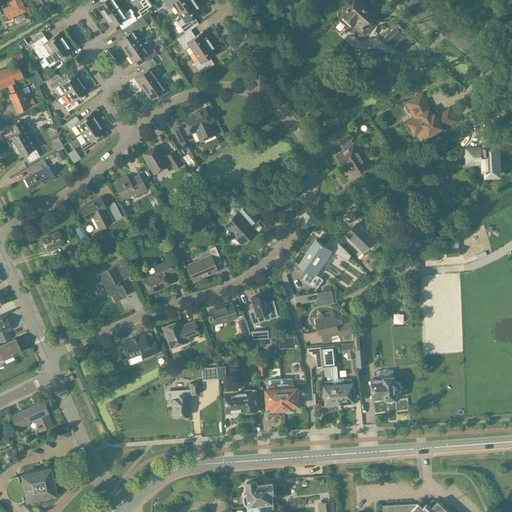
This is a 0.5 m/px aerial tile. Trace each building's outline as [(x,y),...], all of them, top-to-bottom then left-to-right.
[(8,0),(10,4),(2,8),(7,18),(12,16),(22,11),(25,10),(24,6),(20,0),(8,0)] [(102,0),(103,2),(96,7),(100,12),(104,17),(119,7),(115,1),(116,0),(98,0),(99,1),(100,0),(102,0)] [(178,12),(194,2),(193,0),(161,0),(168,9),(174,6),(178,12)] [(368,29),(377,18),(367,10),(370,7),(361,0),(356,0),(342,16),(343,17),(340,20),(349,29),(352,25),(354,26),(365,36),(370,31),(368,29)] [(179,20),(178,25),(183,31),(184,34),(185,33),(187,32),(188,32),(191,30),(196,26),(191,19),(201,12),(194,2),(178,12),(182,18),(179,20)] [(119,7),(104,17),(107,22),(111,28),(121,21),(125,27),(135,20),(135,21),(136,20),(132,13),(133,13),(130,9),(124,13),(119,7)] [(22,11),(12,16),(13,19),(15,23),(15,24),(26,19),(24,14),(22,11)] [(136,20),(135,21),(135,20),(125,27),(124,28),(128,34),(117,42),(121,47),(122,47),(125,52),(140,41),(136,35),(142,30),(141,28),(146,24),(141,16),(136,20)] [(395,27),(384,38),(396,49),(407,39),(395,27)] [(192,38),(188,32),(187,32),(185,33),(184,34),(176,39),(183,50),(189,46),(194,53),(210,42),(202,31),(192,38)] [(42,57),(66,41),(60,32),(47,41),(44,36),(31,45),(35,51),(37,49),(42,57)] [(41,32),(34,37),(37,41),(44,36),(41,32)] [(59,59),(72,50),(66,41),(42,57),(48,66),(52,72),(63,64),(59,59)] [(140,41),(125,52),(129,57),(128,57),(132,63),(143,56),(147,61),(147,62),(152,58),(158,54),(153,48),(152,49),(150,47),(147,47),(145,48),(140,41)] [(211,66),(206,59),(217,52),(210,42),(194,53),(198,59),(193,63),(200,74),(211,66)] [(13,63),(24,59),(21,52),(10,56),(13,63)] [(152,58),(147,62),(147,61),(141,65),(145,72),(135,79),(139,85),(139,84),(143,89),(158,79),(150,68),(156,64),(152,58)] [(10,93),(18,90),(14,80),(23,76),(18,65),(9,69),(8,67),(0,70),(0,87),(7,85),(10,93)] [(37,69),(32,72),(38,84),(43,82),(37,69)] [(59,77),(49,84),(52,89),(58,85),(64,94),(82,82),(75,73),(63,81),(59,77)] [(167,82),(162,85),(158,79),(143,89),(146,94),(145,95),(149,100),(160,93),(164,99),(175,92),(171,85),(170,86),(167,82)] [(75,100),(88,91),(82,82),(64,94),(70,102),(64,106),(68,111),(78,104),(75,100)] [(26,101),(21,89),(18,90),(10,93),(9,94),(17,113),(29,108),(28,106),(34,104),(32,98),(26,101)] [(442,129),(460,119),(457,113),(453,115),(450,109),(440,115),(437,111),(432,115),(429,111),(430,110),(426,102),(427,102),(422,93),(409,101),(413,108),(411,110),(415,118),(407,123),(415,136),(419,134),(423,142),(431,137),(430,135),(442,128),(442,129)] [(191,133),(195,132),(199,142),(216,134),(205,109),(194,113),(195,115),(185,119),(188,127),(183,129),(181,126),(173,129),(180,144),(189,141),(186,135),(190,133),(191,133)] [(69,129),(75,125),(81,134),(98,122),(92,112),(79,121),(76,116),(65,124),(69,129)] [(13,148),(31,138),(26,128),(24,129),(20,121),(9,127),(12,132),(15,130),(17,133),(8,138),(13,148)] [(91,140),(104,131),(98,122),(81,134),(86,142),(80,146),(84,151),(95,144),(91,140)] [(342,146),(343,145),(345,149),(336,155),(344,167),(347,165),(354,176),(369,167),(354,144),(351,140),(354,138),(347,127),(335,135),(342,146)] [(31,138),(13,148),(18,158),(28,152),(30,155),(26,157),(29,162),(40,157),(35,148),(37,147),(31,138)] [(196,156),(191,144),(184,146),(190,159),(196,156)] [(498,175),(500,174),(498,171),(498,167),(500,165),(498,163),(497,158),(500,156),(497,154),(497,149),(499,148),(497,145),(485,145),(485,147),(481,147),(481,149),(466,149),(467,164),(482,164),(482,176),(498,175)] [(154,174),(167,166),(170,164),(174,170),(182,165),(173,151),(165,156),(160,154),(156,147),(142,155),(154,174)] [(77,154),(70,158),(73,163),(80,158),(77,154)] [(28,169),(31,175),(25,179),(31,190),(50,180),(43,168),(47,166),(44,161),(28,169)] [(127,175),(113,183),(122,200),(130,196),(131,198),(147,190),(139,174),(129,180),(127,175)] [(100,197),(80,208),(87,220),(93,217),(99,229),(119,219),(122,217),(116,205),(113,207),(107,210),(100,197)] [(244,206),(223,225),(241,244),(243,243),(245,245),(250,240),(248,238),(252,235),(247,230),(251,226),(257,220),(244,206)] [(357,223),(346,234),(363,251),(374,240),(357,223)] [(59,243),(63,242),(58,232),(42,239),(47,249),(52,247),(53,249),(60,246),(59,243)] [(308,257),(301,267),(307,271),(301,280),(312,287),(313,286),(317,289),(323,279),(315,274),(324,261),(331,250),(341,257),(344,249),(331,236),(325,245),(316,239),(304,257),(305,257),(306,256),(308,257)] [(206,250),(209,256),(186,266),(193,282),(217,271),(215,267),(222,264),(215,246),(206,250)] [(447,257),(459,256),(459,248),(446,249),(447,257)] [(63,262),(70,258),(67,252),(60,255),(63,262)] [(164,275),(174,271),(170,260),(153,267),(156,274),(143,279),(149,293),(169,285),(164,275)] [(120,281),(131,276),(123,261),(96,275),(100,283),(102,282),(109,296),(111,295),(115,302),(127,295),(120,281)] [(331,291),(317,293),(318,301),(333,299),(331,291)] [(249,312),(252,324),(265,320),(263,315),(275,311),(273,301),(266,303),(265,303),(262,294),(251,297),(254,308),(255,310),(249,312)] [(214,325),(237,318),(232,303),(209,310),(214,325)] [(322,334),(324,343),(333,341),(331,336),(338,335),(339,337),(352,334),(349,323),(338,326),(335,316),(318,320),(318,319),(315,320),(316,325),(317,324),(319,334),(322,334)] [(0,319),(0,342),(0,343),(11,338),(9,333),(7,333),(6,331),(11,329),(5,317),(0,319)] [(238,323),(242,337),(250,334),(245,320),(238,323)] [(186,340),(199,335),(194,321),(180,327),(178,321),(162,327),(170,348),(186,342),(186,340)] [(268,339),(267,331),(251,332),(253,340),(268,339)] [(362,334),(354,335),(356,350),(357,367),(366,367),(365,350),(363,350),(362,334)] [(118,348),(117,351),(120,359),(123,360),(127,358),(128,359),(142,353),(144,358),(158,353),(153,340),(147,343),(144,335),(122,343),(123,347),(118,348)] [(278,338),(279,348),(285,348),(284,346),(294,346),(294,337),(278,338)] [(3,360),(21,352),(15,339),(0,345),(0,360),(3,359),(3,360)] [(335,346),(321,347),(323,368),(331,367),(337,366),(337,365),(336,358),(335,346)] [(297,367),(296,354),(286,354),(286,368),(297,367)] [(266,374),(266,364),(258,364),(259,375),(266,374)] [(332,381),(325,382),(325,386),(325,387),(327,404),(328,404),(328,406),(334,405),(334,404),(341,403),(339,385),(338,380),(337,374),(337,366),(331,367),(332,381)] [(217,367),(201,368),(202,381),(218,380),(217,367)] [(399,392),(401,390),(401,386),(398,383),(395,383),(394,377),(384,378),(384,379),(371,380),(373,400),(386,399),(386,400),(387,400),(389,402),(394,402),(395,400),(397,400),(396,393),(399,392)] [(283,410),(281,378),(269,379),(269,386),(269,390),(267,390),(268,408),(274,407),(275,410),(283,410)] [(292,378),(281,378),(283,410),(292,409),(292,406),(298,405),(297,388),(295,388),(294,384),(293,384),(292,378)] [(344,380),(338,380),(339,385),(341,403),(347,402),(348,404),(353,403),(353,402),(355,402),(353,384),(352,379),(344,380)] [(188,389),(170,391),(170,399),(172,399),(172,400),(173,417),(189,416),(187,397),(187,395),(200,394),(199,383),(189,384),(190,389),(188,389)] [(242,388),(237,388),(237,391),(238,391),(238,401),(242,401),(243,411),(244,411),(245,412),(257,411),(256,392),(255,392),(255,390),(242,391),(242,388)] [(237,391),(225,392),(225,394),(226,412),(234,411),(236,412),(240,412),(241,411),(243,411),(242,401),(238,401),(238,391),(237,391)] [(29,425),(28,422),(34,419),(40,432),(53,426),(47,413),(48,413),(42,401),(22,410),(22,411),(10,416),(17,431),(29,425)] [(116,403),(109,407),(112,414),(116,412),(118,407),(116,403)] [(5,449),(11,464),(17,461),(10,447),(5,449)] [(27,501),(56,494),(50,468),(21,475),(22,481),(18,482),(17,476),(16,476),(15,477),(13,477),(12,478),(10,479),(9,481),(8,481),(7,482),(7,483),(6,484),(6,485),(6,486),(5,487),(5,489),(5,490),(5,491),(6,492),(6,493),(6,494),(7,495),(7,496),(9,498),(10,499),(11,500),(12,500),(13,501),(14,501),(15,502),(16,502),(18,502),(20,502),(21,502),(23,501),(22,495),(25,494),(27,501)] [(272,493),(274,493),(273,483),(258,485),(257,481),(247,482),(248,494),(245,495),(244,498),(245,503),(247,505),(273,503),(272,493)] [(318,503),(319,511),(334,511),(333,501),(318,503)] [(449,511),(438,501),(431,508),(427,504),(424,508),(419,504),(383,505),(383,511),(449,511)] [(274,511),(273,503),(247,505),(248,511),(274,511)]
